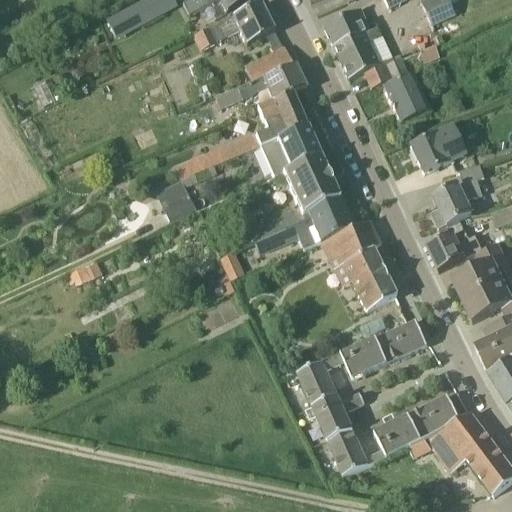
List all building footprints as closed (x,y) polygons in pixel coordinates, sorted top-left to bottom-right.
[(165,17),(155,0),(148,0),(140,5),(105,23),(116,43),(151,25),(165,17)] [(226,15),(256,0),(195,0),(182,7),(189,19),(219,2),(226,15)] [(382,0),(388,12),(411,0),(417,0),(422,10),(443,0),(433,0),(432,1),(431,0),(382,0)] [(443,0),(422,10),(431,30),(455,19),(445,0),(443,0)] [(238,37),(245,51),(274,37),(260,8),(203,34),(193,39),(200,56),(238,37)] [(374,28),(368,31),(361,15),(322,30),(333,53),(376,32),(374,28)] [(395,59),(391,62),(377,32),(376,32),(333,53),(348,85),(364,77),(365,80),(399,67),(395,59)] [(252,87),(292,70),(284,53),(245,72),(252,87)] [(383,93),(399,128),(424,114),(406,76),(404,77),(399,67),(365,80),(371,92),(392,82),(394,87),(383,93)] [(292,70),(252,87),(215,104),(219,113),(254,98),(254,97),(264,93),(271,107),(292,99),(305,94),(294,69),(292,70)] [(278,146),(307,133),(292,99),(271,107),(257,114),(263,127),(264,127),(267,135),(255,140),(254,137),(174,171),(180,186),(214,172),(213,170),(277,144),(278,146)] [(434,138),(410,150),(412,154),(410,155),(415,165),(417,164),(423,179),(447,167),(464,159),(451,131),(434,139),(434,138)] [(282,177),(319,160),(307,133),(278,146),(281,154),(269,160),(277,180),(282,177)] [(288,233),(341,210),(319,160),(282,177),(298,212),(293,215),(292,212),(263,224),(265,228),(212,250),(218,264),(219,264),(233,257),(254,248),(288,233)] [(465,220),(474,216),(468,204),(482,199),(477,183),(484,181),(480,169),(460,176),(464,188),(461,189),(460,187),(433,200),(440,214),(435,216),(433,220),(438,232),(447,228),(447,229),(465,220)] [(157,201),(170,228),(197,215),(185,192),(216,178),(214,172),(180,186),(155,198),(157,201)] [(511,226),(511,209),(491,217),(496,232),(511,226)] [(319,246),(351,233),(341,210),(288,233),(254,248),(259,259),(298,244),(302,253),(319,246)] [(341,269),(366,316),(396,302),(372,255),(380,251),(368,226),(351,233),(319,246),(332,273),(341,269)] [(476,257),(498,247),(493,237),(477,246),(474,241),(470,243),(465,233),(426,250),(439,276),(476,257)] [(464,308),(511,283),(511,274),(499,247),(498,247),(476,257),(482,269),(452,284),(464,308)] [(223,273),(237,267),(233,257),(219,264),(223,273)] [(504,324),(511,320),(511,283),(464,308),(473,327),(499,314),(504,324)] [(511,320),(504,324),(495,328),(500,341),(475,353),(487,378),(511,363),(511,320)] [(395,333),(406,359),(428,349),(416,324),(395,333)] [(387,367),(406,359),(395,333),(376,341),(387,367)] [(73,342),(69,335),(64,338),(67,345),(73,342)] [(346,354),(332,361),(335,369),(344,365),(352,383),(357,380),(387,367),(376,341),(346,354)] [(108,346),(99,349),(102,355),(110,351),(108,346)] [(312,411),(338,400),(326,373),(335,369),(332,361),(323,365),(297,377),(312,411)] [(511,363),(487,378),(508,410),(511,415),(511,363)] [(360,397),(353,400),(358,410),(365,407),(360,397)] [(441,434),(460,424),(448,399),(428,409),(441,434)] [(346,418),(345,415),(341,406),(338,400),(312,411),(321,429),(328,446),(353,436),(346,418)] [(357,410),(358,410),(353,400),(346,403),(350,413),(357,410)] [(420,444),(441,434),(428,409),(408,420),(420,444)] [(511,486),(511,471),(487,439),(471,418),(460,424),(441,434),(420,444),(409,450),(415,462),(435,452),(452,473),(466,467),(493,500),(511,486)] [(408,420),(380,434),(375,437),(383,454),(374,458),(377,465),(392,458),(409,450),(420,444),(408,420)] [(369,468),(377,465),(374,458),(366,462),(353,436),(328,446),(343,480),(369,468)]
